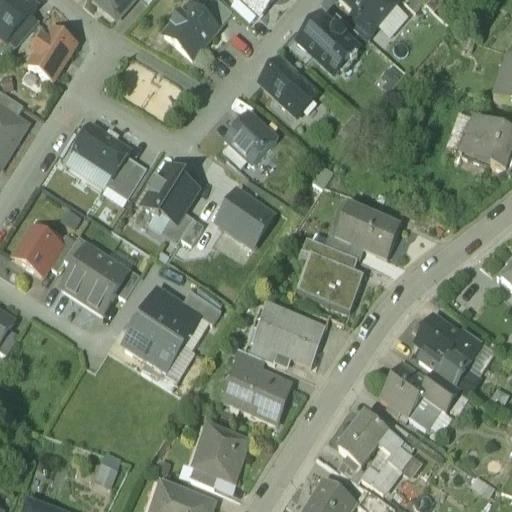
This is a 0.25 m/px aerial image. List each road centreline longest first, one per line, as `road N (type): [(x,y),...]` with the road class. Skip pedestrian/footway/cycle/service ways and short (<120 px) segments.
road 1 (residential): [(260,511),(409,297),(511,214)]
road 2 (residential): [(82,94),(175,154),(216,105)]
road 3 (residential): [(0,223),(82,94)]
road 4 (residential): [(216,105),(305,0)]
road 5 (residential): [(0,295),(104,358)]
